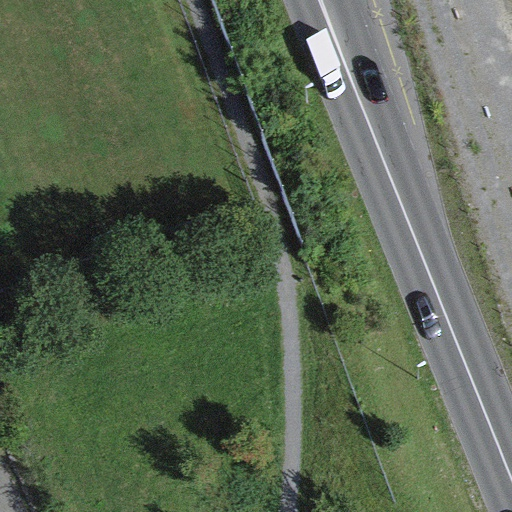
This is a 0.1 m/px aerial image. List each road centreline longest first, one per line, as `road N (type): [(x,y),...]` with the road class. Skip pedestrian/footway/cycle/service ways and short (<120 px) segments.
road 1 (primary): [(511,478),(322,0)]
road 2 (motorway): [(0,119),(149,500)]
road 3 (motorway): [(254,378),(110,0)]
road 4 (motorway): [(332,511),(254,378)]
road 5 (motorway): [(314,511),(254,378)]
